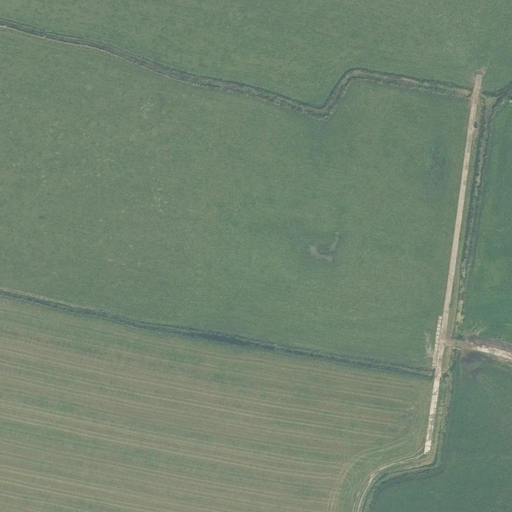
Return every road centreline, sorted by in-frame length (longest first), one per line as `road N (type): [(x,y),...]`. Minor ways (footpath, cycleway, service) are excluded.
road 1 (track): [(426,452),(478,77)]
road 2 (track): [(433,401),(345,477),(337,511)]
